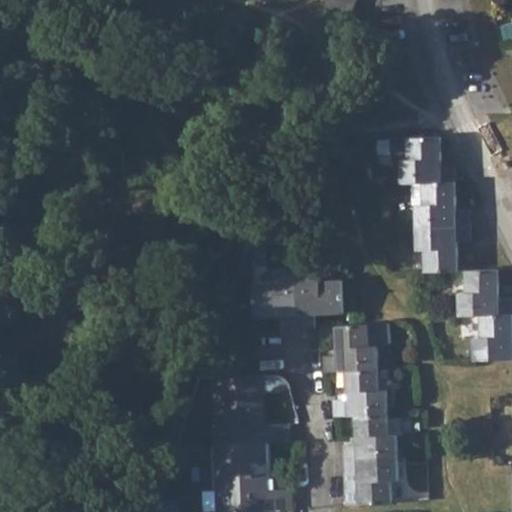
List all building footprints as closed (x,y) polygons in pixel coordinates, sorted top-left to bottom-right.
[(326,0),(325,4),(352,14),(357,0),(326,0)] [(442,137),(391,138),(392,161),(403,161),(404,183),(424,182),(445,181),(442,137)] [(417,204),(418,226),(472,224),(471,206),(459,207),(457,181),(445,181),(424,182),(425,204),(417,204)] [(472,224),(418,226),(419,250),(427,250),(427,271),(461,269),(460,241),(473,240),(472,224)] [(461,291),(462,315),(483,315),(511,314),(511,297),(501,298),(500,268),(473,269),(468,269),(468,291),(461,291)] [(323,271),(299,272),(302,327),(317,326),(317,313),(345,312),(344,279),(323,280),(323,271)] [(276,282),(255,283),(256,317),(286,315),(286,328),(302,327),(299,272),(276,274),(276,282)] [(475,337),(476,360),(511,358),(511,314),(483,315),(484,337),(475,337)] [(338,354),(325,355),(326,371),(346,371),(380,368),(379,347),(393,346),(392,322),(392,321),(346,324),(337,325),(338,354)] [(335,399),(336,415),(356,414),(390,412),(389,390),(381,390),(380,368),(346,371),(347,398),(335,399)] [(259,373),(215,376),(219,444),(265,441),(269,441),(291,440),(290,426),(264,426),(261,373),(259,373)] [(345,444),(346,459),(400,456),(399,434),(403,434),(402,412),(390,412),(356,414),(357,443),(345,444)] [(265,441),(219,444),(223,510),(267,508),(294,507),(293,492),(276,493),(267,493),(265,441)] [(269,441),(265,441),(267,493),(276,493),(275,481),(272,481),(269,441)] [(208,491),(209,511),(223,510),(219,444),(213,445),(216,490),(208,491)] [(400,456),(346,459),(346,473),(359,472),(361,502),(393,501),(392,478),(401,478),(400,456)]
